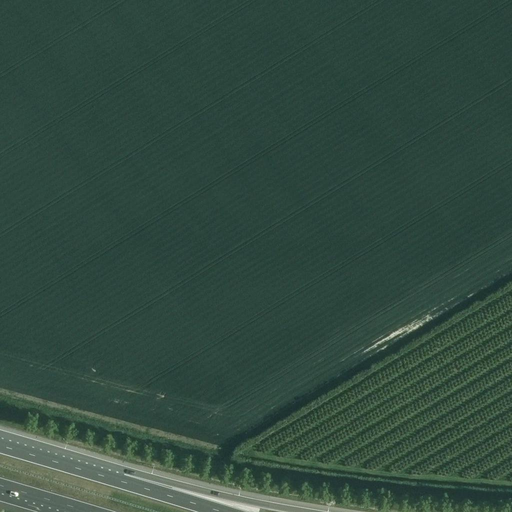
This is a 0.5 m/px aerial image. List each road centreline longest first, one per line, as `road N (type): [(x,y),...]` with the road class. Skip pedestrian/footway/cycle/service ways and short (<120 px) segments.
road 1 (motorway): [(303,511),(121,481)]
road 2 (motorway): [(121,481),(0,446)]
